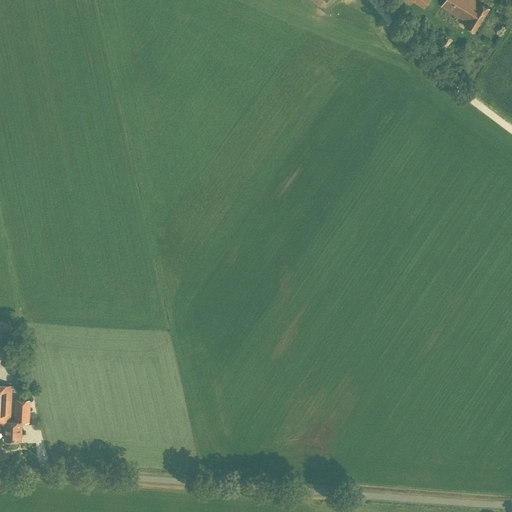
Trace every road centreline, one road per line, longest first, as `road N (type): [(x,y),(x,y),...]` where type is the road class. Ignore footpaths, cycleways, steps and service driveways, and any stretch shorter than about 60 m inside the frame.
road 1 (unclassified): [(0,467),(511,503)]
road 2 (unknown): [(511,128),(371,0)]
